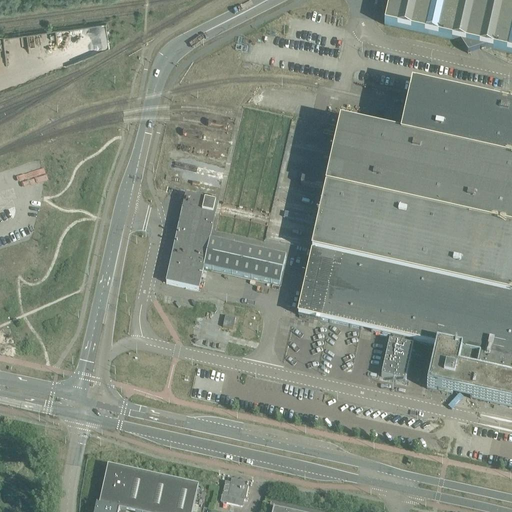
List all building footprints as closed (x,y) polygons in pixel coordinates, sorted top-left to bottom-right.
[(385,21),(384,25),(390,26),(458,42),(460,42),(467,53),(481,49),(484,48),(485,48),(486,48),(491,49),(509,53),(511,54),(511,53),(511,0),(389,0),(388,6),(388,7),(387,13),(386,18),(385,21)] [(299,313),(298,316),(302,317),(320,321),(320,320),(329,322),(329,323),(331,323),(349,327),(351,328),(351,327),(360,329),(360,330),(362,330),(371,332),(372,332),(381,334),(383,335),(383,334),(388,336),(391,336),(391,337),(393,337),(402,339),(403,339),(404,339),(412,341),(414,342),(432,346),(436,347),(437,347),(428,389),(432,389),(438,391),(439,387),(442,388),(442,389),(448,391),(449,389),(452,390),(453,390),(454,385),(457,385),(457,386),(457,385),(469,388),(469,389),(470,388),(472,389),(470,398),(501,405),(511,407),(511,114),(508,114),(491,110),(412,92),(411,95),(410,102),(411,102),(410,105),(409,108),(408,112),(404,127),(401,141),(379,136),(340,127),(339,132),(340,132),(338,141),(338,142),(337,142),(336,147),(337,147),(336,148),(335,156),(335,157),(334,157),(333,162),(331,172),(330,171),(330,174),(304,168),(300,185),(321,189),(326,191),(325,194),(326,194),(326,195),(324,203),(323,203),(322,208),(323,208),(323,209),(321,216),(321,217),(320,217),(318,226),(319,227),(317,235),(316,235),(315,240),(316,240),(315,244),(314,249),(313,249),(313,251),(312,252),(311,259),(311,260),(310,261),(310,264),(310,265),(308,276),(307,276),(307,278),(305,287),(305,286),(304,289),(305,289),(302,301),(301,301),(301,303),(302,303),(300,312),(299,312),(299,313)] [(203,268),(210,241),(218,203),(202,200),(203,196),(195,194),(194,198),(186,196),(166,283),(198,291),(203,268)] [(286,258),(210,241),(203,268),(280,285),(286,258)] [(235,319),(225,317),(223,327),(233,329),(235,319)] [(405,384),(413,345),(389,340),(381,379),(405,384)] [(192,511),(198,487),(108,467),(99,506),(97,506),(97,505),(96,505),(94,511),(118,511),(119,511),(122,511),(192,511)] [(234,484),(225,482),(221,502),(223,503),(223,505),(226,506),(227,504),(242,507),(243,501),(245,501),(248,488),(239,485),(239,482),(234,481),(234,484)]
